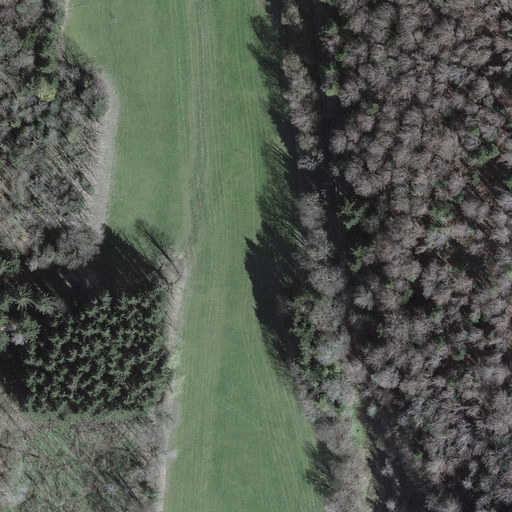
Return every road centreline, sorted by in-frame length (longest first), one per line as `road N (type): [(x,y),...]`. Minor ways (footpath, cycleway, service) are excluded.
road 1 (track): [(315,0),(350,364),(376,425),(390,511)]
road 2 (track): [(328,129),(367,0)]
